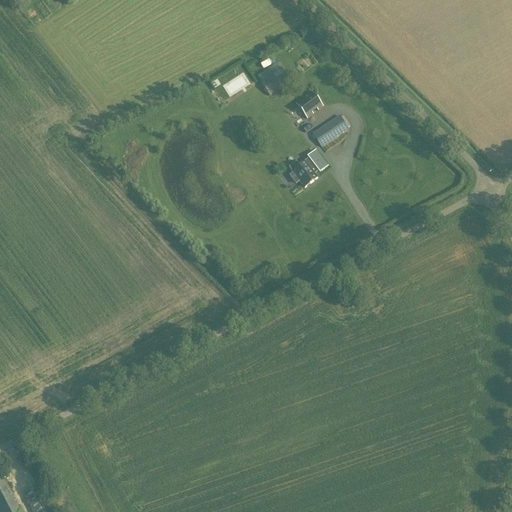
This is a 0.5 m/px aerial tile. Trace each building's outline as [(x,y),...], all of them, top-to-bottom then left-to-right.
[(270,98),(290,85),(281,71),(278,72),(261,84),(270,98)] [(307,120),(323,108),(312,93),(295,105),(307,120)] [(321,148),(348,130),(339,117),(312,135),(321,148)] [(304,189),(317,180),(305,164),(292,173),(304,189)] [(352,305),(358,300),(354,296),(348,301),(352,305)] [(0,511),(20,511),(5,483),(0,485),(0,511)] [(23,496),(31,511),(51,511),(43,496),(44,495),(40,487),(23,496)]
